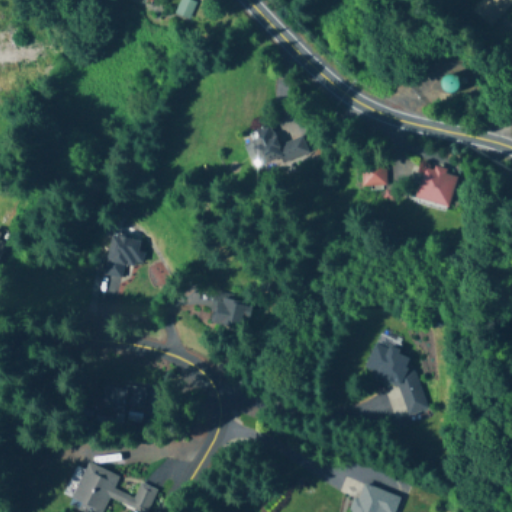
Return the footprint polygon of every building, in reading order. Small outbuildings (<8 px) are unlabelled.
[(180,0),(176,13),(189,19),(195,3),(187,0),(180,0)] [(498,17),(511,1),(511,0),(481,0),(480,2),(498,17)] [(455,96),(462,80),(448,73),(440,89),(455,96)] [(260,168),(307,153),(302,137),(277,145),(271,126),(249,133),(260,168)] [(362,187),(385,187),(385,166),(362,166),(362,187)] [(448,208),(457,175),(424,166),(415,198),(448,208)] [(140,241),(112,236),(104,276),(122,279),(125,264),(141,267),(144,252),(138,251),(140,241)] [(213,296),(210,325),(249,329),(252,301),(213,296)] [(414,371),(409,373),(405,358),(400,359),(396,345),(367,353),(374,379),(383,376),(388,392),(385,392),(393,420),(426,411),(414,371)] [(101,413),(131,413),(131,388),(101,388),(101,413)] [(69,508),(79,511),(102,511),(107,499),(126,506),(130,497),(113,490),(118,476),(86,464),(69,508)] [(349,511),(394,511),(400,498),(361,483),(349,511)]
